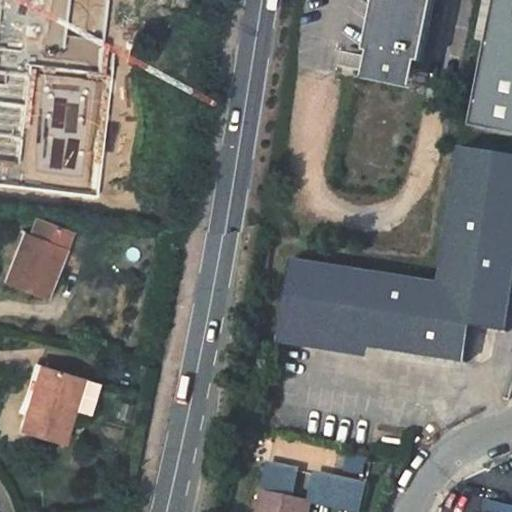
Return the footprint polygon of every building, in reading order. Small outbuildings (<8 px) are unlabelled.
[(0,0),(0,161),(21,164),(20,180),(98,193),(108,76),(102,77),(110,0),(0,0)] [(435,0),(380,0),(370,50),(424,60),(435,0)] [(511,0),(493,0),(468,126),(511,133),(511,0)] [(424,60),(370,50),(364,78),(418,89),(424,60)] [(418,89),(364,78),(341,187),(396,196),(418,89)] [(511,156),(462,149),(442,283),(292,259),(279,344),(310,348),(311,337),(468,361),(473,326),(507,331),(511,298),(511,156)] [(5,281),(45,296),(69,233),(35,220),(28,237),(23,235),(5,281)] [(39,367),(20,430),(63,443),(74,408),(88,412),(96,384),(39,367)] [(367,476),(367,454),(337,454),(337,475),(367,476)] [(297,470),(267,464),(261,491),(291,497),(297,470)] [(359,511),(364,483),(315,474),(310,501),(311,501),(359,511)] [(291,497),(261,491),(256,511),(308,511),(311,501),(310,501),(291,497)] [(511,511),(511,505),(486,499),(483,511),(511,511)]
